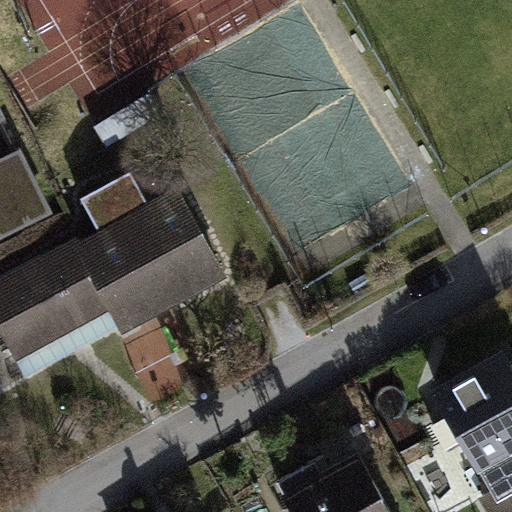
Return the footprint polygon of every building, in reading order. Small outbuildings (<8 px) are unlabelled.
[(0,97),(0,119),(9,115),(0,97)] [(22,151),(0,161),(0,233),(1,235),(51,210),(22,151)] [(166,190),(0,283),(0,348),(20,383),(213,274),(166,190)] [(511,363),(505,351),(419,400),(480,505),(511,486),(511,363)] [(388,511),(360,457),(279,499),(285,511),(388,511)]
